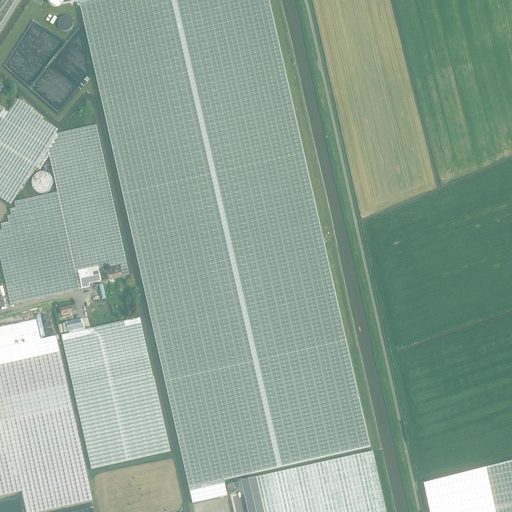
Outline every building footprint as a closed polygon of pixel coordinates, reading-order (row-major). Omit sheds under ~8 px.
[(190,492),(225,484),(224,480),(371,447),(321,232),(269,0),(98,0),(81,4),(165,384),(190,492)] [(108,280),(122,277),(120,270),(117,271),(117,268),(114,269),(114,272),(107,273),(108,280)] [(69,315),(72,314),(71,307),(60,309),(62,316),(63,318),(70,317),(69,315)] [(0,347),(40,339),(36,321),(11,326),(0,328),(0,347)] [(40,340),(40,339),(0,347),(0,496),(21,492),(25,511),(39,511),(91,501),(55,337),(40,340)] [(386,511),(373,452),(257,477),(264,511),(386,511)] [(511,511),(511,461),(424,484),(429,511),(511,511)] [(256,478),(241,481),(244,495),(247,511),(264,511),(257,477),(256,478)] [(225,484),(190,492),(192,504),(227,496),(225,484)]
